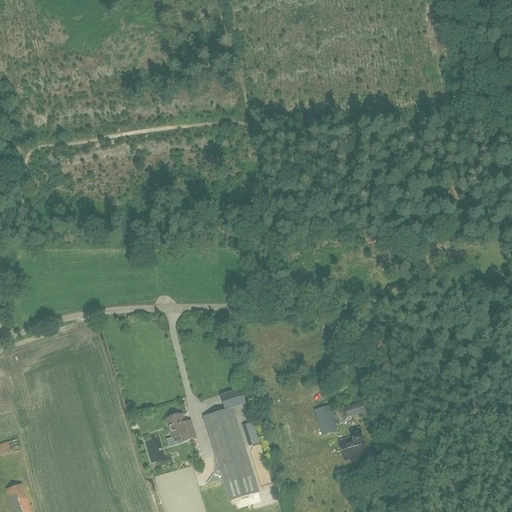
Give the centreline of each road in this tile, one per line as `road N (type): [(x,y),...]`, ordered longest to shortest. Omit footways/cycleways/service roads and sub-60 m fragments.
road 1 (track): [(511,298),(92,311),(0,339)]
road 2 (track): [(249,122),(458,117)]
road 3 (track): [(324,304),(322,358),(303,406),(308,425)]
